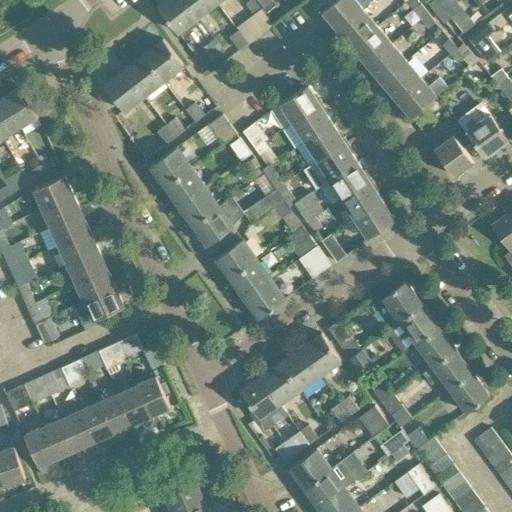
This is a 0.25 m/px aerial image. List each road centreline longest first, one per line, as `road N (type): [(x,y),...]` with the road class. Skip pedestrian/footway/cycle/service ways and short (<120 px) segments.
road 1 (residential): [(205,379),(51,24)]
road 2 (residential): [(433,222),(310,43),(223,107)]
road 3 (residential): [(205,379),(418,233)]
road 4 (residential): [(81,505),(230,437)]
road 5 (residential): [(418,233),(511,357)]
